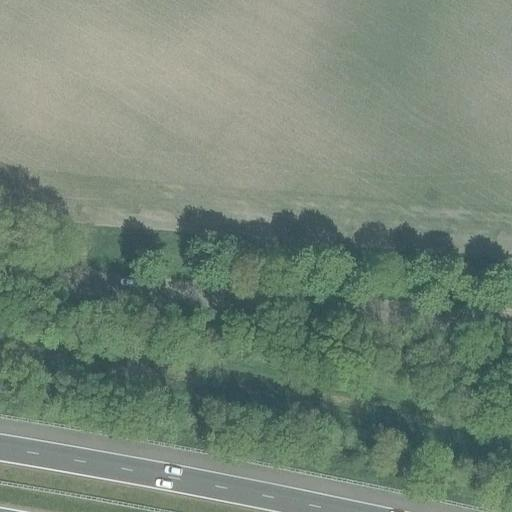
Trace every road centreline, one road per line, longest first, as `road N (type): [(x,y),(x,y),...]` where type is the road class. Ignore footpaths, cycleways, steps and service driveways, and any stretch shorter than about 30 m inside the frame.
road 1 (tertiary): [(511,330),(321,315),(0,269)]
road 2 (motorway): [(335,511),(0,449)]
